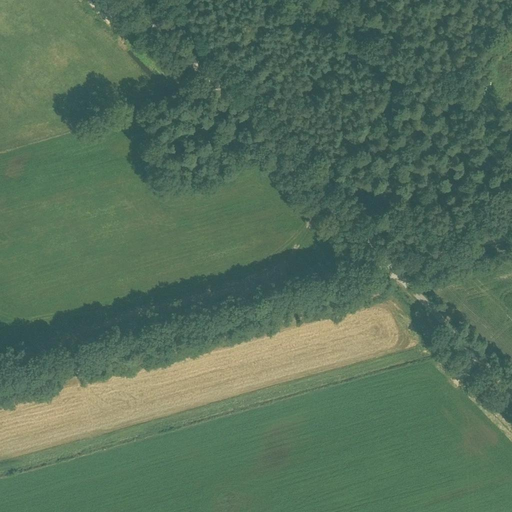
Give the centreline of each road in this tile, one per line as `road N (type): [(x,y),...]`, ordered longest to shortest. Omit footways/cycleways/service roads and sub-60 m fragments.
road 1 (unclassified): [(0,378),(393,270)]
road 2 (unclassified): [(393,270),(134,0)]
road 3 (unclassified): [(511,392),(393,270)]
road 4 (track): [(311,185),(353,148),(390,89)]
road 5 (track): [(511,238),(393,270)]
road 6 (track): [(390,89),(346,61),(378,0)]
